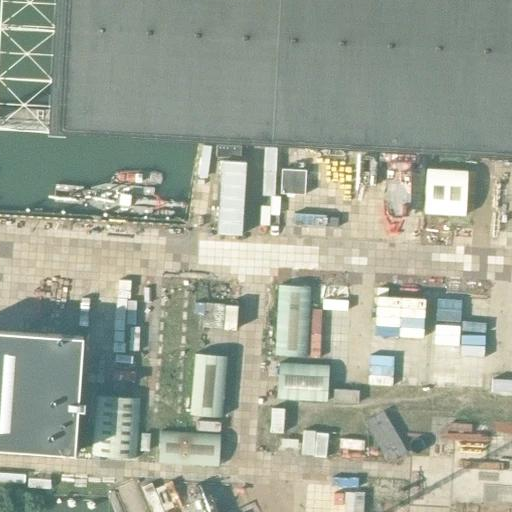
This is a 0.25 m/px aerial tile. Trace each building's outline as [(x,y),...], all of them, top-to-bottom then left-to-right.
[(511,0),(62,0),(56,125),(511,149),(511,0)] [(222,161),(218,233),(241,234),(246,162),(222,161)] [(467,171),(427,169),(424,214),(465,216),(467,171)] [(278,285),(275,355),(307,356),(310,287),(278,285)] [(0,447),(74,453),(82,336),(0,330),(0,447)] [(195,353),(190,413),(220,416),(225,356),(195,353)] [(276,398),(327,400),(328,363),(278,361),(276,398)] [(96,396),(92,455),(136,458),(139,399),(96,396)] [(161,431),(158,460),(218,465),(215,433),(161,431)]
